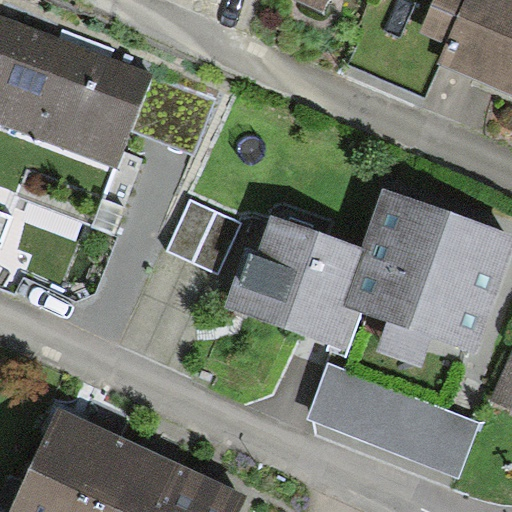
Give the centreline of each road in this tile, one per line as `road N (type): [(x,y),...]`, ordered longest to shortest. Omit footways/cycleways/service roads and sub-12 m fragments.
road 1 (residential): [(422,511),(0,318)]
road 2 (residential): [(115,13),(511,171)]
